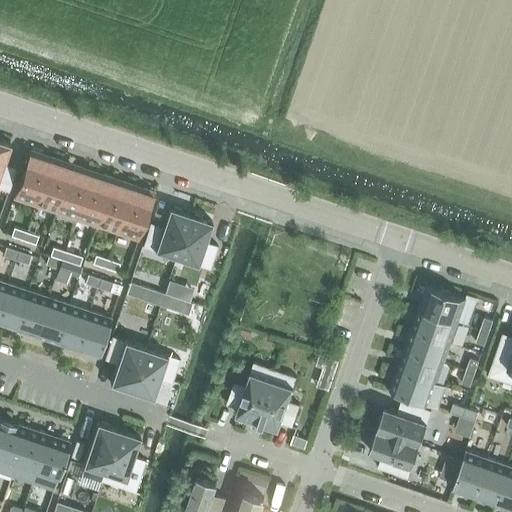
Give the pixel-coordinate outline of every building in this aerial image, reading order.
[(0,139),(0,186),(8,189),(15,167),(3,163),(10,142),(0,139)] [(29,150),(13,197),(35,204),(51,157),(29,150)] [(51,157),(35,204),(55,211),(71,164),(51,157)] [(71,164),(55,211),(76,218),(92,170),(71,164)] [(92,170),(76,218),(96,225),(112,177),(92,170)] [(112,177),(96,225),(117,232),(133,184),(112,177)] [(154,191),(133,184),(117,232),(138,239),(154,191)] [(143,245),(176,256),(190,213),(169,206),(162,226),(150,222),(143,245)] [(212,220),(190,213),(176,256),(210,267),(217,245),(205,240),(212,220)] [(26,231),(13,227),(10,235),(23,239),(26,231)] [(39,235),(26,231),(23,239),(36,244),(39,235)] [(16,259),(19,250),(6,246),(3,255),(16,259)] [(65,250),(52,246),(50,255),(61,259),(62,259),(65,250)] [(19,250),(16,259),(28,264),(31,254),(19,250)] [(78,254),(65,250),(62,259),(75,263),(78,254)] [(61,259),(49,254),(46,263),(58,267),(61,259)] [(108,258),(95,254),(93,263),(105,267),(108,258)] [(121,262),(108,258),(105,267),(118,271),(121,262)] [(58,267),(58,269),(79,276),(80,271),(82,265),(80,265),(75,263),(74,263),(62,259),(61,259),(58,267)] [(98,286),(101,278),(88,273),(85,282),(98,286)] [(113,282),(101,278),(98,286),(110,291),(113,282)] [(0,304),(0,323),(15,328),(28,290),(7,283),(0,304)] [(427,285),(419,308),(457,321),(465,299),(466,299),(466,298),(427,284),(426,285),(427,285)] [(152,289),(149,301),(159,304),(163,293),(152,289)] [(15,328),(36,335),(49,297),(28,290),(15,328)] [(163,293),(159,304),(170,308),(174,296),(163,293)] [(57,342),(70,303),(49,297),(36,335),(57,342)] [(78,349),(91,310),(70,303),(57,342),(78,349)] [(457,321),(419,308),(412,328),(450,342),(457,321)] [(98,356),(111,317),(91,310),(78,349),(98,356)] [(489,332),(493,320),(484,317),(480,329),(489,332)] [(443,362),(450,342),(412,328),(405,349),(443,362)] [(484,345),(489,332),(480,329),(476,342),(484,345)] [(146,346),(112,335),(104,358),(117,362),(110,382),(132,390),(146,346)] [(146,346),(132,390),(153,397),(160,377),(172,381),(180,358),(146,346)] [(405,349),(398,369),(436,383),(436,382),(443,362),(405,349)] [(488,375),(511,383),(511,353),(511,355),(497,350),(488,375)] [(479,361),(470,358),(466,370),(474,373),(479,361)] [(236,413),(257,421),(275,369),(254,362),(246,385),(234,382),(227,403),(238,407),(236,413)] [(296,376),(275,369),(257,421),(279,428),(281,422),(292,426),(300,404),(288,400),(296,376)] [(390,391),(438,407),(445,386),(445,385),(436,382),(436,383),(398,369),(390,391)] [(474,373),(466,370),(461,383),(470,386),(474,373)] [(323,379),(321,387),(328,389),(331,382),(323,379)] [(377,428),(420,443),(431,410),(409,402),(404,414),(384,407),(377,428)] [(453,403),(450,411),(463,416),(466,407),(453,403)] [(466,407),(463,416),(475,420),(478,411),(466,407)] [(28,427),(8,420),(0,442),(0,471),(12,475),(28,427)] [(101,480),(119,428),(97,421),(83,464),(104,471),(101,480)] [(33,482),(49,434),(28,427),(12,475),(33,482)] [(119,428),(101,480),(135,492),(146,459),(134,455),(140,435),(119,428)] [(389,457),(385,469),(408,477),(420,443),(377,428),(369,450),(389,457)] [(49,434),(33,482),(54,489),(70,441),(49,434)] [(294,434),(291,443),(305,447),(308,439),(294,434)] [(473,496),(487,458),(466,450),(463,459),(459,470),(452,489),(473,496)] [(450,454),(446,466),(459,470),(463,459),(450,454)] [(507,465),(487,458),(473,496),(494,503),(507,465)] [(494,503),(511,509),(511,466),(507,465),(494,503)] [(184,511),(225,511),(231,496),(213,490),(217,481),(198,474),(184,511)] [(277,511),(261,506),(264,497),(246,491),(238,511),(277,511)] [(57,501),(53,511),(87,511),(88,511),(87,511),(69,505),(67,511),(56,507),(58,502),(57,501)]
